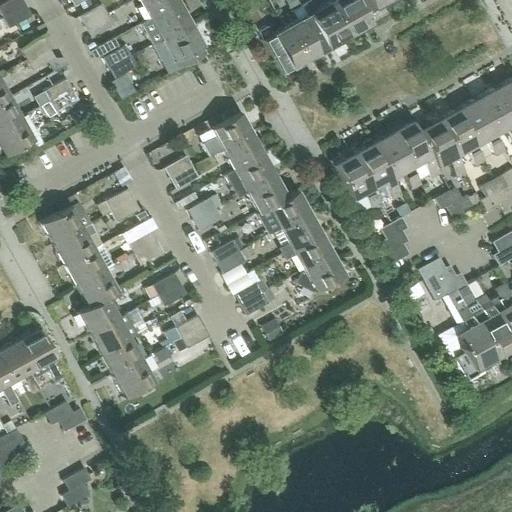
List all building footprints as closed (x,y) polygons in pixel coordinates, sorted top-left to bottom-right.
[(18,0),(3,0),(0,2),(0,16),(21,5),(18,0)] [(80,0),(76,2),(79,9),(88,4),(85,0),(80,0)] [(136,0),(139,5),(133,8),(140,21),(143,19),(173,3),(171,0),(136,0)] [(282,0),(288,9),(296,5),(292,0),(282,0)] [(327,0),(324,2),(343,37),(357,29),(356,28),(365,23),(359,12),(351,0),(327,0)] [(368,9),(381,2),(379,0),(351,0),(359,12),(367,8),(368,9)] [(298,7),(302,15),(320,48),(329,43),(330,44),(343,37),(324,2),(311,9),(307,1),(298,7)] [(140,21),(136,23),(148,44),(149,43),(155,40),(184,23),(173,3),(143,19),(140,21)] [(27,15),(21,5),(0,16),(0,19),(5,28),(27,15)] [(75,16),(81,27),(103,15),(97,5),(75,16)] [(103,15),(81,27),(86,37),(108,25),(103,15)] [(312,52),(320,48),(302,15),(294,20),(293,19),(280,26),(299,62),(313,54),(312,52)] [(22,18),(14,22),(18,29),(25,25),(22,18)] [(155,40),(149,43),(166,73),(172,69),(192,57),(200,53),(196,46),(197,45),(184,23),(155,40)] [(268,33),(264,26),(253,32),(258,40),(276,72),(285,67),(286,69),(299,62),(280,26),(268,33)] [(17,49),(22,59),(44,47),(39,37),(17,49)] [(93,47),(90,42),(84,46),(87,51),(93,47)] [(97,45),(85,52),(89,59),(101,52),(97,45)] [(98,58),(104,68),(126,56),(120,46),(98,58)] [(28,69),(43,61),(49,72),(64,63),(60,56),(50,57),(44,47),(22,59),(28,69)] [(126,56),(104,68),(110,78),(132,66),(126,56)] [(511,80),(510,76),(490,87),(510,122),(511,120),(511,80)] [(40,91),(45,101),(67,89),(62,79),(40,91)] [(511,142),(511,125),(510,122),(490,87),(471,98),(490,133),(499,128),(509,145),(511,142)] [(67,89),(45,101),(51,111),(73,99),(67,89)] [(0,125),(16,117),(4,96),(0,98),(0,125)] [(489,156),(499,150),(490,133),(471,98),(451,109),(470,144),(479,139),(489,156)] [(44,102),(38,106),(45,117),(52,113),(44,102)] [(209,136),(198,143),(205,156),(217,150),(246,134),(229,105),(201,121),(209,136)] [(480,161),(470,144),(451,109),(432,119),(451,154),(460,149),(469,166),(480,161)] [(16,117),(0,125),(0,155),(28,140),(16,117)] [(461,171),(451,154),(432,119),(412,130),(432,165),(440,160),(450,177),(461,171)] [(406,120),(387,131),(406,165),(413,179),(423,173),(426,177),(435,172),(432,165),(412,130),(411,130),(406,120)] [(415,183),(406,165),(387,131),(367,142),(386,176),(396,171),(405,188),(415,183)] [(257,154),(246,134),(217,150),(228,170),(257,154)] [(367,142),(347,153),(366,187),(373,199),(383,194),(385,199),(394,194),(395,193),(394,191),(386,176),(367,142)] [(337,158),(327,164),(346,199),(354,214),(365,208),(366,210),(376,204),(373,199),(366,187),(347,153),(345,149),(335,154),(337,158)] [(222,175),(234,195),(240,193),(240,192),(269,176),(257,154),(228,170),(228,171),(222,175)] [(159,169),(165,179),(187,167),(181,157),(159,169)] [(187,167),(165,179),(170,189),(192,177),(187,167)] [(476,187),(481,197),(498,188),(498,187),(502,185),(497,175),(476,187)] [(240,192),(240,193),(252,213),(255,212),(262,208),(262,207),(281,197),(280,196),(269,176),(240,192)] [(435,209),(440,206),(456,197),(450,187),(429,198),(435,209)] [(477,199),(479,204),(482,211),(504,199),(498,188),(481,197),(477,199)] [(100,201),(106,212),(129,199),(123,189),(100,201)] [(255,212),(252,213),(252,214),(263,234),(267,232),(274,229),(274,228),(304,211),(292,190),(280,196),(281,197),(262,207),(262,208),(255,212)] [(189,192),(170,202),(173,208),(192,197),(189,192)] [(71,194),(54,204),(58,211),(65,207),(65,206),(74,200),(71,194)] [(211,195),(204,198),(210,208),(216,205),(211,195)] [(461,195),(456,197),(440,206),(446,216),(466,205),(461,195)] [(182,211),(188,221),(210,208),(204,198),(182,211)] [(129,199),(106,212),(111,222),(134,209),(129,199)] [(58,211),(36,224),(47,244),(77,228),(77,227),(86,222),(74,200),(65,206),(65,207),(58,211)] [(210,208),(188,221),(194,231),(216,219),(210,208)] [(315,232),(304,211),(274,228),(274,229),(282,243),(274,248),(277,253),(315,232)] [(381,238),(398,229),(403,227),(397,216),(376,228),(381,238)] [(89,248),(77,228),(47,244),(59,265),(89,248)] [(403,240),(398,229),(381,238),(377,241),(382,251),(400,242),(403,240)] [(494,251),(510,242),(511,241),(511,233),(510,229),(488,241),(494,251)] [(146,231),(123,243),(129,253),(152,241),(146,231)] [(281,260),(289,255),(297,270),(327,253),(315,232),(277,253),(281,260)] [(227,240),(205,253),(211,263),(233,251),(227,240)] [(158,251),(152,241),(129,253),(135,264),(158,251)] [(382,251),(382,252),(378,255),(384,265),(405,253),(400,242),(382,251)] [(511,246),(510,242),(494,251),(489,254),(495,265),(511,255),(511,246)] [(244,244),(233,251),(239,261),(250,255),(244,244)] [(89,248),(59,265),(71,286),(100,270),(89,248)] [(121,248),(109,254),(113,261),(125,255),(121,248)] [(239,261),(233,251),(211,263),(217,273),(239,261)] [(327,253),(297,270),(290,283),(308,292),(339,275),(327,253)] [(435,256),(413,269),(419,279),(441,267),(435,256)] [(445,265),(441,267),(419,279),(430,300),(440,295),(434,284),(452,275),(445,265)] [(113,291),(100,270),(71,286),(82,307),(83,307),(101,297),(101,298),(113,291)] [(169,272),(147,285),(152,295),(175,282),(169,272)] [(452,275),(434,284),(440,295),(443,293),(452,289),(461,283),(455,273),(452,275)] [(251,282),(257,292),(263,289),(257,279),(251,282)] [(181,293),(175,282),(152,295),(156,301),(158,305),(181,293)] [(229,295),(235,304),(257,292),(251,282),(229,295)] [(414,282),(402,289),(408,300),(420,292),(414,282)] [(496,296),(485,302),(510,346),(511,345),(511,304),(510,301),(501,284),(492,289),(496,296)] [(470,301),(461,285),(453,290),(462,305),(470,301)] [(452,289),(443,293),(462,328),(450,334),(459,350),(449,356),(461,378),(491,362),(489,358),(470,323),(462,308),(452,289)] [(257,292),(235,304),(241,315),(263,303),(257,292)] [(146,299),(143,300),(146,306),(156,301),(152,295),(146,299)] [(473,302),(462,308),(470,323),(489,358),(510,346),(485,302),(481,295),(472,300),(473,302)] [(72,313),(84,334),(112,318),(101,298),(101,297),(83,307),(82,307),(72,313)] [(112,318),(84,334),(95,354),(124,338),(124,339),(132,334),(124,320),(120,313),(112,318)] [(193,314),(170,327),(176,337),(199,325),(193,314)] [(266,325),(264,322),(257,326),(265,340),(278,333),(272,322),(266,325)] [(204,335),(199,325),(176,337),(182,348),(204,335)] [(31,328),(9,341),(25,369),(30,378),(44,370),(50,380),(58,376),(31,328)] [(129,347),(124,339),(124,338),(95,354),(107,376),(136,360),(135,359),(141,355),(135,343),(129,347)] [(9,341),(0,345),(0,375),(3,381),(17,373),(27,393),(36,388),(30,378),(25,369),(9,341)] [(136,360),(107,376),(119,397),(148,381),(143,373),(153,367),(147,355),(136,361),(136,360)] [(0,396),(5,405),(14,401),(3,381),(0,375),(0,396)] [(68,411),(62,400),(40,412),(47,423),(53,420),(68,411)] [(75,407),(68,411),(53,420),(59,430),(81,418),(75,407)] [(7,420),(0,423),(0,427),(3,433),(12,428),(7,420)] [(0,435),(0,449),(10,444),(18,439),(12,428),(3,433),(0,435)] [(0,449),(0,463),(16,454),(10,444),(0,449)] [(58,480),(64,491),(79,484),(87,480),(80,467),(58,480)] [(79,484),(64,491),(57,495),(63,506),(85,494),(79,484)] [(84,507),(83,499),(75,500),(76,507),(84,507)]
